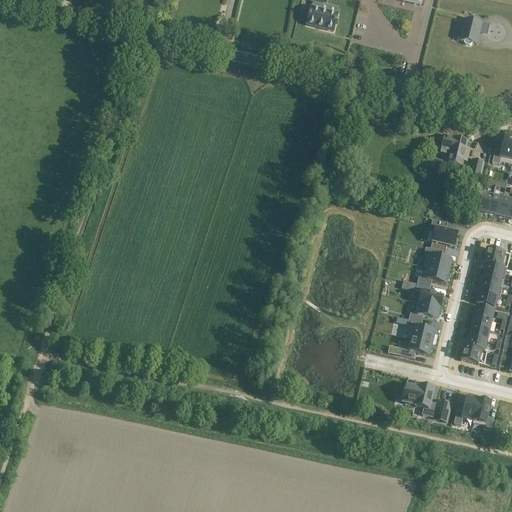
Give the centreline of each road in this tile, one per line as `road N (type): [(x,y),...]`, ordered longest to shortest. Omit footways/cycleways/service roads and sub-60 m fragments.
road 1 (unclassified): [(0,1),(511,121)]
road 2 (track): [(145,35),(0,487)]
road 3 (residential): [(511,237),(472,227),(436,376),(511,396)]
